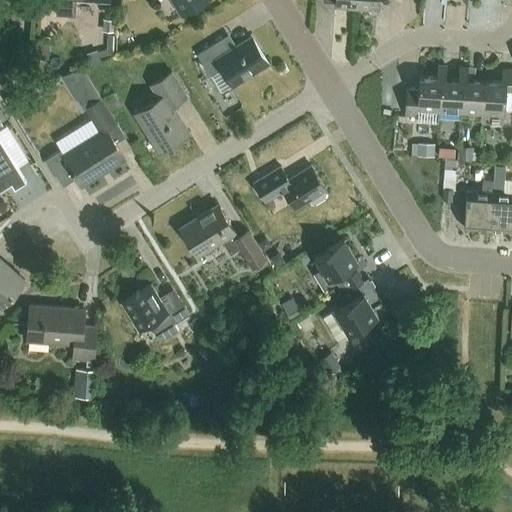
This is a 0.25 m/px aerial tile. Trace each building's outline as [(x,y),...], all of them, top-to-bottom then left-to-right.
[(56,0),(56,14),(75,15),(75,0),(107,0),(111,0),(110,0),(56,0)] [(171,0),(181,15),(205,0),(171,0)] [(103,18),(102,30),(114,31),(115,18),(103,18)] [(221,38),(197,53),(210,75),(223,67),(233,83),(267,62),(251,36),(229,50),(221,38)] [(35,40),(34,56),(49,57),(50,41),(35,40)] [(97,49),(85,53),(89,65),(101,61),(97,49)] [(436,64),(436,77),(441,77),(439,97),(438,110),(460,111),(461,97),(462,79),(457,79),(445,78),(446,65),(442,65),(436,64)] [(458,66),(457,79),(462,79),(461,97),(460,111),(481,113),(483,97),(484,80),(467,79),(468,66),(458,66)] [(85,107),(101,97),(83,68),(65,73),(79,97),(85,107)] [(483,97),(481,113),(503,114),(503,110),(511,110),(511,68),(501,68),(500,81),(484,80),(483,97)] [(159,97),(135,112),(158,149),(189,130),(173,103),(186,95),(171,71),(150,84),(159,97)] [(405,97),(404,115),(417,116),(417,109),(438,110),(439,97),(441,77),(436,77),(418,76),(417,90),(405,89),(405,97)] [(85,107),(100,131),(62,154),(60,150),(48,157),(64,184),(76,177),(81,184),(125,157),(107,128),(116,122),(101,97),(85,107)] [(14,188),(25,181),(0,139),(0,190),(11,184),(14,188)] [(416,142),(415,154),(433,155),(433,143),(416,142)] [(473,159),(474,146),(459,145),(458,158),(473,159)] [(454,156),(455,147),(440,146),(439,155),(454,156)] [(280,165),(253,181),(261,195),(279,183),(294,208),(309,199),(310,201),(314,202),(324,196),(325,192),(324,190),(326,189),(311,164),(288,178),(280,165)] [(495,164),(494,179),(504,179),(506,165),(495,164)] [(455,187),(456,167),(444,166),(443,187),(452,187),(455,187)] [(475,168),(474,178),(482,179),(483,169),(475,168)] [(464,226),(490,228),(494,179),(483,178),(483,190),(467,189),(464,226)] [(494,179),(490,228),(511,229),(511,192),(504,192),(504,179),(494,179)] [(443,187),(443,199),(452,199),(452,187),(443,187)] [(250,267),(264,259),(247,230),(237,236),(218,204),(180,227),(196,254),(221,239),(230,253),(238,248),(250,267)] [(344,237),(314,255),(320,267),(314,270),(324,286),(335,279),(341,289),(342,290),(357,281),(358,282),(362,279),(356,269),(361,266),(344,237)] [(279,251),(269,257),(275,266),(285,260),(279,251)] [(0,305),(24,279),(0,257),(0,305)] [(343,304),(333,310),(347,333),(377,315),(371,305),(380,300),(366,277),(362,279),(358,282),(357,281),(342,290),(341,289),(336,293),(343,304)] [(155,333),(189,312),(184,304),(174,310),(168,301),(163,304),(150,283),(120,301),(138,330),(149,323),(155,333)] [(290,297),(282,302),(291,318),(299,313),(290,297)] [(93,358),(96,324),(83,323),(84,308),(30,303),(27,339),(75,343),(74,356),(93,358)] [(303,329),(313,323),(308,314),(298,321),(303,329)] [(329,350),(317,357),(327,373),(339,366),(329,350)] [(85,368),(75,367),(74,395),(92,395),(94,359),(85,359),(85,368)] [(229,409),(231,381),(214,380),(212,408),(229,409)]
